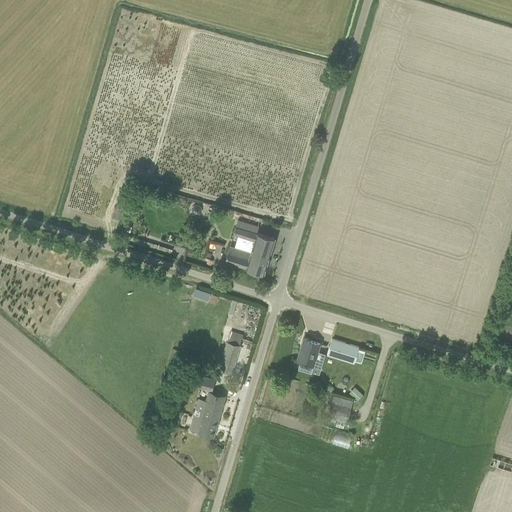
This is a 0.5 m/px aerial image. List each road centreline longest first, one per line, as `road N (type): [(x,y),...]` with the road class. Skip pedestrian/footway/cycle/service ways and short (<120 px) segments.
road 1 (unclassified): [(278,301),(368,0)]
road 2 (unclassified): [(278,301),(0,212)]
road 3 (unclassified): [(511,367),(278,301)]
road 4 (unclassified): [(215,511),(278,301)]
